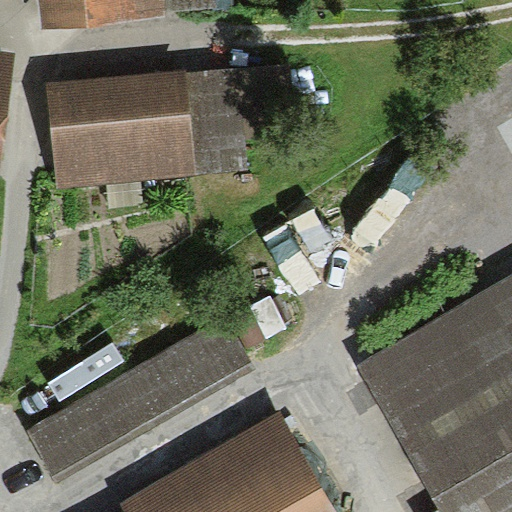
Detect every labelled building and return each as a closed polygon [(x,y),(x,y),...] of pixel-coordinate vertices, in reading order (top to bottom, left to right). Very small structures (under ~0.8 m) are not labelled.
[(164,0),(38,0),(42,29),(167,16),(166,12),(164,0)] [(164,0),(166,12),(217,7),(216,0),(164,0)] [(0,166),(15,51),(0,49),(0,166)] [(239,67),(47,87),(57,189),(250,170),(239,67)] [(511,511),(511,275),(354,367),(439,511),(511,511)] [(255,369),(224,315),(25,429),(56,482),(255,369)] [(337,511),(280,412),(120,504),(124,511),(337,511)]
